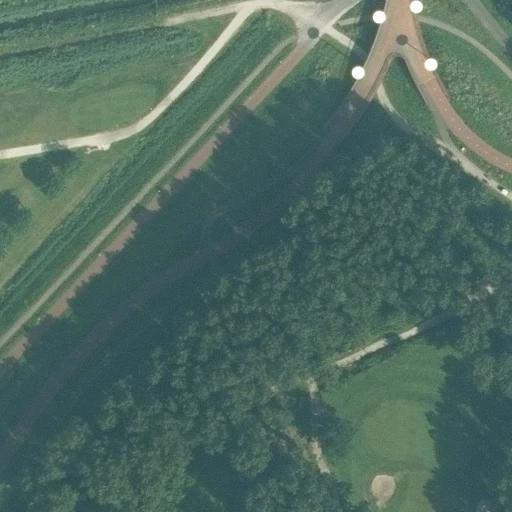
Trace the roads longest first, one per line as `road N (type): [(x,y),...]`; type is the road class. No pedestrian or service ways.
road 1 (unknown): [(0,343),(292,36),(372,15),(440,19),(511,77)]
road 2 (track): [(0,59),(244,10)]
